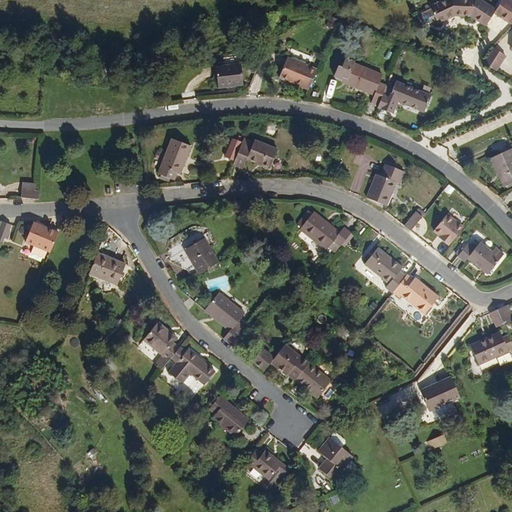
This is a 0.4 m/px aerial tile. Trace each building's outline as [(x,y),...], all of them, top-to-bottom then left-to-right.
[(498,27),(508,15),(509,13),(508,12),(493,0),(451,0),(443,3),(450,19),(468,13),(483,16),(498,27)] [(336,34),(340,23),(334,21),(330,31),(336,34)] [(484,64),(498,72),(507,55),(493,48),(484,64)] [(392,87),(385,84),(389,76),(360,65),(361,63),(353,60),(350,68),(346,66),(341,76),(353,81),(352,85),(380,96),(376,104),(383,107),(388,96),(392,87)] [(311,93),(318,75),(284,62),(276,80),(311,93)] [(215,91),(242,90),(242,69),(215,70),(215,91)] [(403,104),(429,115),(436,99),(401,84),(395,99),(388,96),(383,107),(383,109),(397,115),(403,104)] [(130,150),(139,148),(138,140),(129,141),(130,150)] [(253,161),(276,170),(284,151),(260,141),(259,144),(250,140),(248,144),(243,157),(242,160),(241,161),(240,163),(239,166),(249,170),(253,161)] [(182,176),(185,177),(197,149),(178,141),(163,175),(180,182),(182,176)] [(243,157),(248,144),(239,141),(231,159),(240,163),(241,161),(242,160),(243,157)] [(511,155),(496,163),(503,178),(506,177),(511,189),(511,155)] [(373,200),(393,209),(403,185),(406,186),(411,174),(392,166),(387,178),(383,177),(373,200)] [(509,191),(511,189),(506,177),(503,178),(509,191)] [(27,199),(45,200),(45,192),(42,192),(28,191),(27,199)] [(350,231),(347,236),(316,212),(302,229),(333,253),(340,245),(347,250),(357,237),(350,231)] [(410,231),(416,236),(428,221),(422,216),(410,231)] [(453,219),(440,235),(446,241),(445,243),(455,251),(470,232),(453,219)] [(10,241),(12,241),(17,227),(8,224),(3,238),(10,241)] [(31,245),(56,255),(64,235),(39,225),(31,245)] [(14,242),(21,245),(28,229),(20,226),(14,242)] [(206,275),(225,264),(211,240),(192,251),(206,275)] [(492,277),(510,258),(502,251),(498,254),(487,245),(482,250),(476,246),(464,259),(470,264),(473,261),(492,277)] [(406,277),(408,273),(384,254),(371,271),(394,290),(391,294),(397,299),(398,298),(411,282),(406,277)] [(95,276),(124,287),(132,266),(104,256),(95,276)] [(429,319),(444,301),(420,283),(419,285),(412,280),(411,282),(398,298),(404,302),(406,301),(429,319)] [(230,342),(240,349),(250,337),(241,329),(251,316),(225,296),(211,314),(237,334),(230,342)] [(509,332),(511,330),(511,311),(502,315),(508,330),(509,332)] [(501,333),(508,330),(502,315),(495,318),(501,333)] [(185,351),(180,347),(184,341),(165,325),(150,342),(169,358),(168,360),(174,365),(176,362),(185,351)] [(511,341),(508,343),(505,338),(475,350),(483,370),(501,362),(505,371),(511,367),(511,341)] [(299,350),(304,343),(297,339),(292,346),(299,350)] [(311,371),(315,367),(307,360),(308,359),(291,347),(281,361),(269,351),(259,365),(270,374),(278,364),(294,377),(294,376),(302,382),(311,371)] [(209,388),(220,375),(194,353),(192,355),(186,350),(185,351),(176,362),(182,368),(175,376),(187,387),(195,377),(209,388)] [(162,368),(168,373),(174,365),(168,360),(162,368)] [(324,399),(338,382),(316,365),(315,367),(311,371),(302,382),(324,399)] [(436,415),(466,402),(457,381),(427,394),(436,415)] [(242,439),(255,424),(233,406),(235,404),(227,397),(216,412),(223,417),(220,422),(242,439)] [(444,433),(425,442),(429,450),(448,442),(444,433)] [(325,470),(339,482),(359,459),(348,450),(352,446),(352,443),(343,436),(340,436),(337,440),(336,439),(324,453),(333,461),(325,470)] [(290,477),(296,469),(274,451),(270,456),(263,451),(254,463),(277,481),(281,476),(286,480),(289,477),(290,477)] [(271,487),(277,492),(286,480),(281,476),(277,481),(271,487)] [(453,492),(454,495),(469,489),(468,486),(453,492)] [(454,495),(456,499),(471,493),(469,489),(454,495)]
